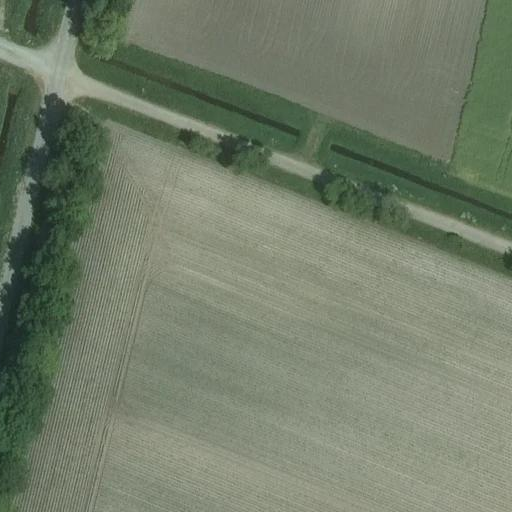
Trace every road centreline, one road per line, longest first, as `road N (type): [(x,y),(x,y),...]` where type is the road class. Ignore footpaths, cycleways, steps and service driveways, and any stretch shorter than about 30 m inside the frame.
road 1 (unclassified): [(59,64),(511,242)]
road 2 (unclassified): [(0,318),(59,64)]
